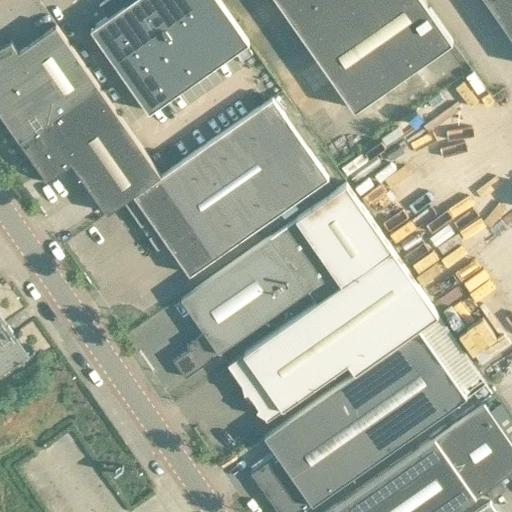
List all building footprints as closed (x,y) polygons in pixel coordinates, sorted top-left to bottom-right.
[(105,0),(100,4),(108,15),(91,27),(150,110),(250,41),(221,0),(105,0)] [(279,0),(355,108),(454,39),(426,0),(279,0)] [(511,0),(488,0),(511,33),(511,0)] [(0,109),(20,138),(99,83),(57,23),(19,49),(12,39),(0,45),(0,109)] [(99,83),(20,138),(42,170),(48,178),(56,173),(73,161),(108,211),(125,200),(162,173),(99,83)] [(162,173),(125,200),(142,224),(141,225),(142,227),(147,223),(152,230),(147,234),(149,236),(149,235),(158,248),(168,241),(190,273),(329,176),(273,96),(162,173)] [(349,360),(356,370),(419,326),(438,312),(347,181),(298,215),(344,281),(317,299),(229,361),(242,380),(245,391),(249,390),(259,405),(257,408),(266,414),(268,416),(349,360)] [(406,212),(389,225),(414,259),(422,253),(415,243),(426,236),(421,229),(420,230),(406,212)] [(309,287),(317,299),(344,281),(298,215),(181,296),(206,331),(187,343),(190,347),(174,358),(186,376),(221,351),(220,349),(309,287)] [(0,373),(29,354),(12,330),(9,332),(5,325),(8,323),(0,312),(0,373)] [(419,326),(356,370),(265,433),(278,452),(251,471),(280,511),(298,511),(467,394),(419,326)] [(328,511),(326,511),(452,511),(511,470),(511,417),(501,402),(492,408),(486,401),(328,511)] [(498,511),(490,500),(473,511),(498,511)]
